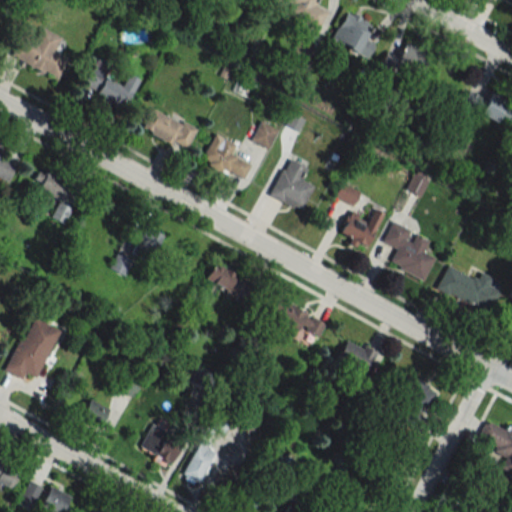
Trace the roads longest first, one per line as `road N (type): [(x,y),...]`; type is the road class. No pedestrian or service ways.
road 1 (residential): [(0,99),(511,380)]
road 2 (residential): [(0,416),(173,511)]
road 3 (residential): [(410,511),(487,367)]
